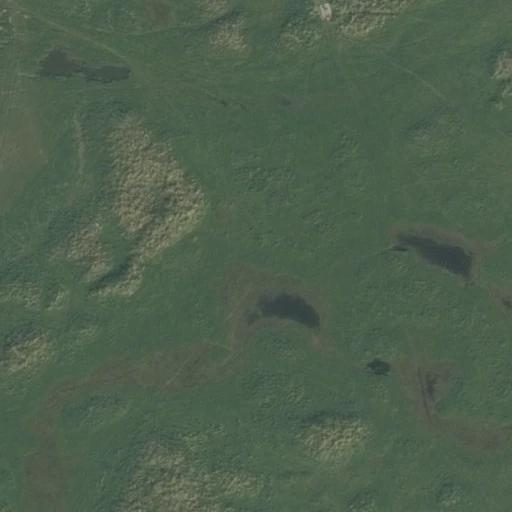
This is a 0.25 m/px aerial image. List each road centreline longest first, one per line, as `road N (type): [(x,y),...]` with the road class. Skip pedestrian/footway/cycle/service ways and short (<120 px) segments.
road 1 (track): [(511,23),(372,108),(332,144),(297,192),(214,347),(183,386),(114,442),(75,511)]
road 2 (track): [(214,347),(226,245),(204,137),(169,51),(115,0)]
